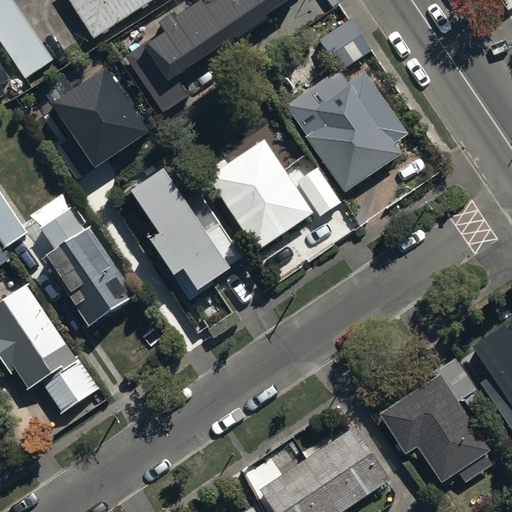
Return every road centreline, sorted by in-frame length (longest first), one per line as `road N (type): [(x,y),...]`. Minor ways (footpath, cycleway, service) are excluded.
road 1 (residential): [(58,511),(511,202)]
road 2 (tertiary): [(411,0),(511,147)]
